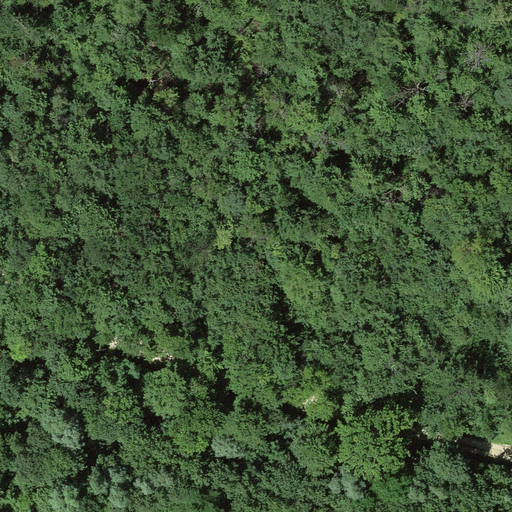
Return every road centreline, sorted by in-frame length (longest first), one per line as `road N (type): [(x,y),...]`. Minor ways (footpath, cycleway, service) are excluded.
road 1 (track): [(511,452),(305,410),(0,280)]
road 2 (track): [(511,84),(427,85),(227,119),(110,84),(0,69)]
